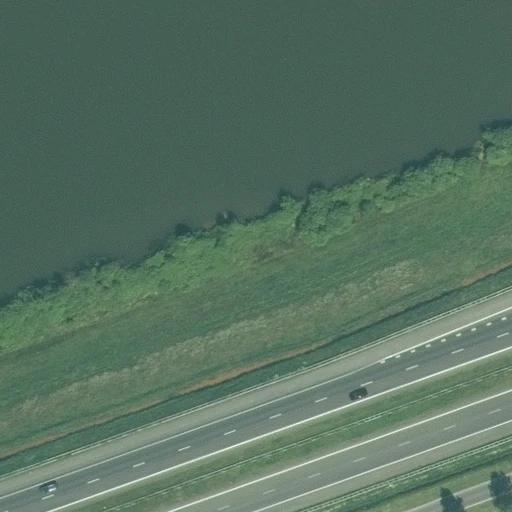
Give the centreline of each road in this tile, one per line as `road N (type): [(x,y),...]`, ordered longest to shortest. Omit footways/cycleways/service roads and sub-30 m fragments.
road 1 (motorway): [(511,330),(0,510)]
road 2 (motorway): [(210,511),(511,405)]
